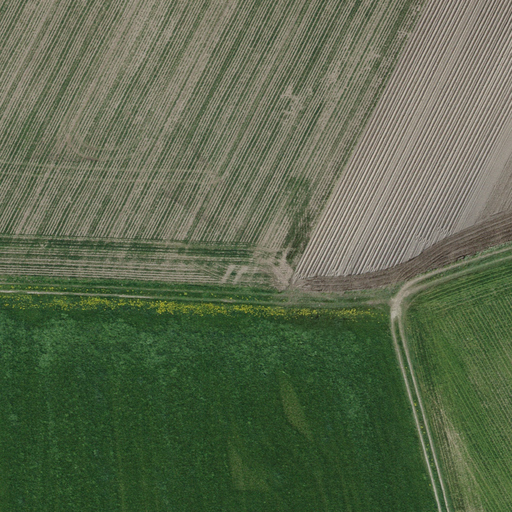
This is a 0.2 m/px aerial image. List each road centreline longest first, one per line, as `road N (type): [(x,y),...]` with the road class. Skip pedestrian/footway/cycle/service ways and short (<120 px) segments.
road 1 (track): [(0,292),(395,308)]
road 2 (track): [(442,511),(393,337),(395,308),(425,284),(511,258)]
